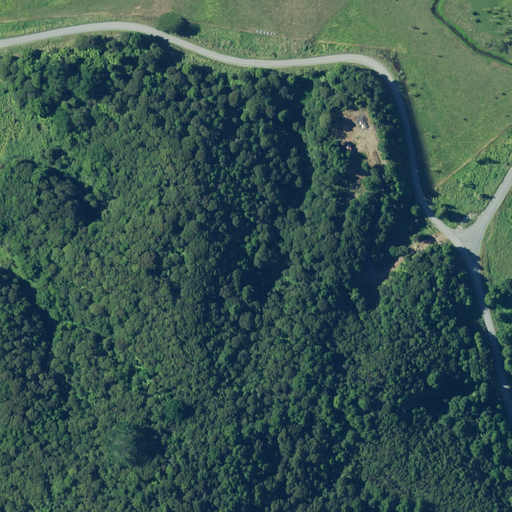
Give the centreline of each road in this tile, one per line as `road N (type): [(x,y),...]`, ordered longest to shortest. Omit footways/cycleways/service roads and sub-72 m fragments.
road 1 (unclassified): [(0,46),(112,26),(212,66),(361,63),(383,72),(404,102),(423,199),(438,229),(469,248)]
road 2 (unclassified): [(511,419),(469,248)]
